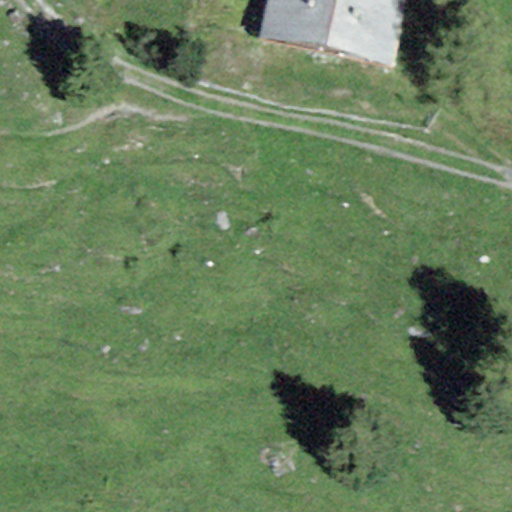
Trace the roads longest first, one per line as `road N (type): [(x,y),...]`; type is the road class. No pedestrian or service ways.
road 1 (track): [(511,178),(193,97)]
road 2 (track): [(193,97),(109,65),(31,0)]
